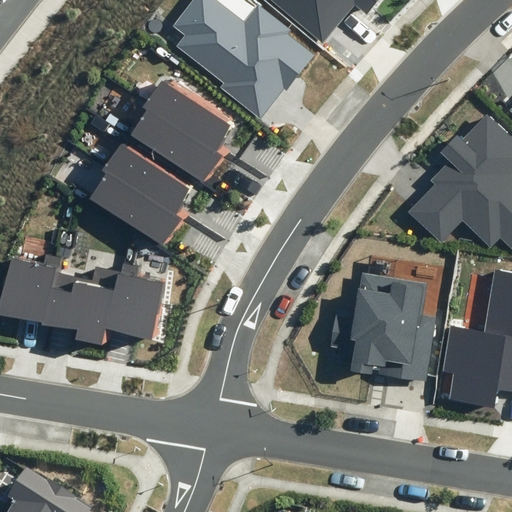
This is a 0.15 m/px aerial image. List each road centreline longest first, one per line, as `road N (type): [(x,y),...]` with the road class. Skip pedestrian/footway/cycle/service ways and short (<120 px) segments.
road 1 (residential): [(489,0),(425,58),(299,219),(241,319),(210,429)]
road 2 (residential): [(210,429),(511,475)]
road 3 (residential): [(0,394),(210,429)]
